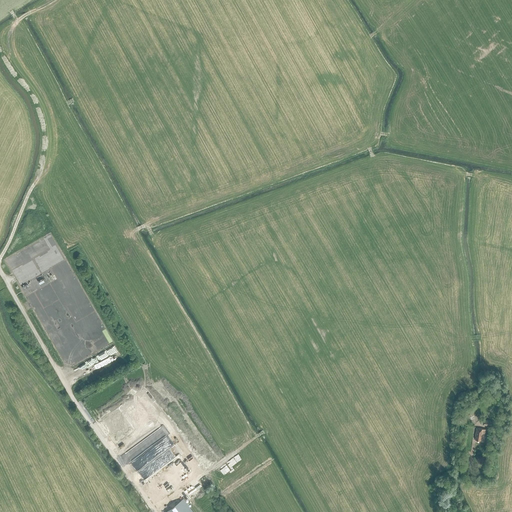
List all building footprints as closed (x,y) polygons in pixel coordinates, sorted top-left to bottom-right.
[(486,437),(487,429),(482,428),(476,427),(475,439),(480,440),(481,436),(486,437)] [(124,457),(128,463),(136,457),(132,452),(124,457)] [(172,462),(184,479),(192,473),(180,456),(172,462)] [(156,499),(168,490),(156,474),(144,483),(156,499)] [(188,495),(195,491),(193,486),(185,491),(188,495)] [(165,511),(192,511),(183,499),(165,511)]
